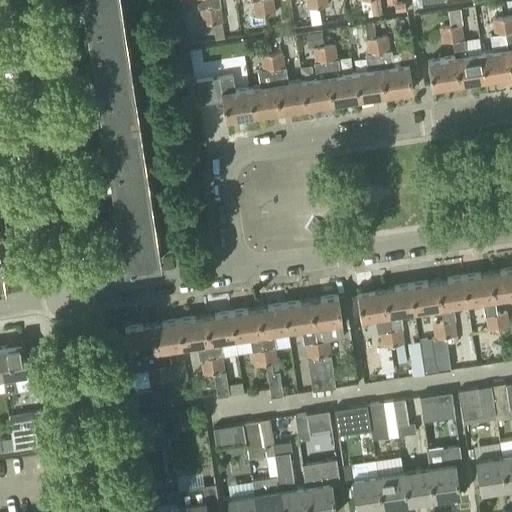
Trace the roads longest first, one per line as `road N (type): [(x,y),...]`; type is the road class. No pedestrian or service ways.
road 1 (residential): [(227,282),(221,153),(235,139),(511,105)]
road 2 (residential): [(82,300),(39,0)]
road 3 (residential): [(227,282),(511,246)]
road 4 (residential): [(110,511),(82,300)]
road 5 (residential): [(82,300),(227,282)]
